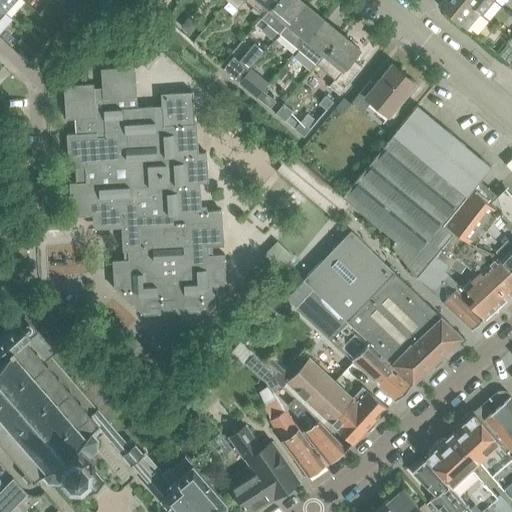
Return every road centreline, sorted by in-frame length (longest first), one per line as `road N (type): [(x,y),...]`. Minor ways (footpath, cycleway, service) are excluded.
road 1 (residential): [(312,510),(511,328)]
road 2 (residential): [(45,208),(37,80),(0,45)]
road 3 (residential): [(499,105),(403,25)]
